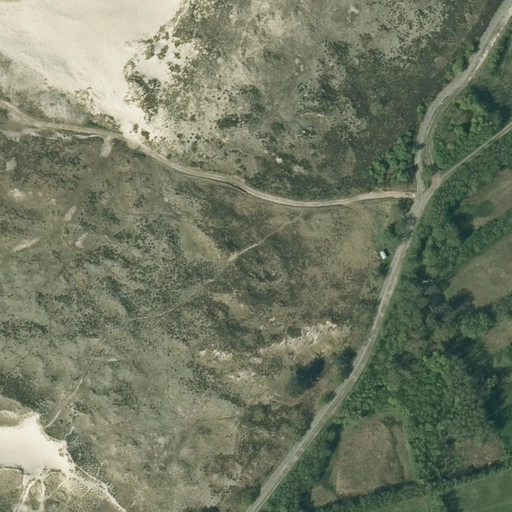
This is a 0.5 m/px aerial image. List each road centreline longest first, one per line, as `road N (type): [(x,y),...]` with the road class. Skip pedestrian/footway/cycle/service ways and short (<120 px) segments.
road 1 (track): [(0,108),(25,122),(115,137),(181,172),(264,200),(318,205),(418,195)]
road 2 (track): [(429,194),(359,371),(258,511)]
road 3 (track): [(434,185),(431,125),(511,7)]
